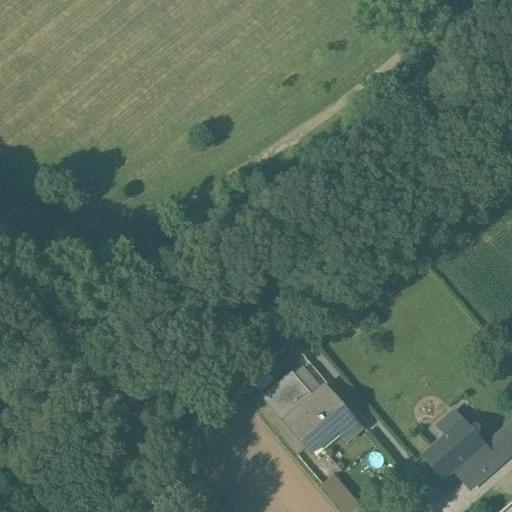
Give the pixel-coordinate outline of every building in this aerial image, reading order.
[(311,402),(292,379),(267,401),(286,423),(311,402)] [(361,430),(327,389),(311,402),(286,423),(286,424),(309,451),(334,429),(346,443),(361,430)] [(463,423),(422,458),(443,483),(484,447),(463,423)] [(511,423),(484,447),(443,483),(459,502),(511,456),(511,423)] [(364,511),(334,477),(323,486),(344,511),(364,511)]
